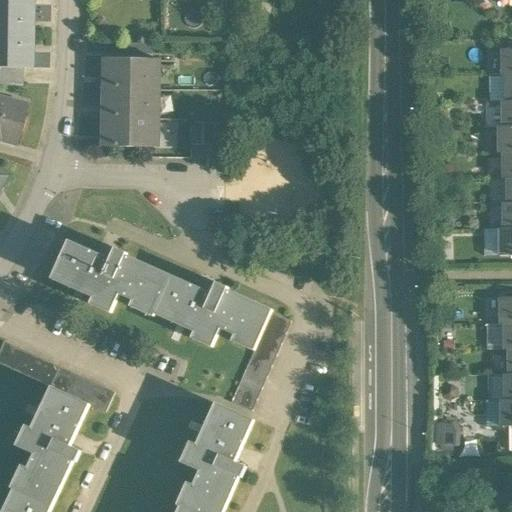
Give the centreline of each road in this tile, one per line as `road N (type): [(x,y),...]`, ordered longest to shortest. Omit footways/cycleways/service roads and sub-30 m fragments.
road 1 (tertiary): [(384,511),(383,0)]
road 2 (residential): [(54,174),(69,0)]
road 3 (residential): [(54,174),(228,181)]
